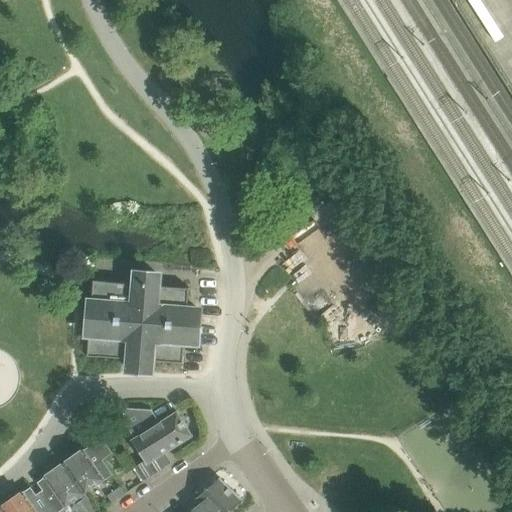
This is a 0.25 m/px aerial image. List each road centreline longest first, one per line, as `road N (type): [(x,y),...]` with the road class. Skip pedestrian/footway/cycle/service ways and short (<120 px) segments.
road 1 (residential): [(89,0),(108,40),(209,179),(234,299)]
road 2 (residential): [(0,490),(83,392),(228,387)]
road 3 (residential): [(130,511),(242,429)]
